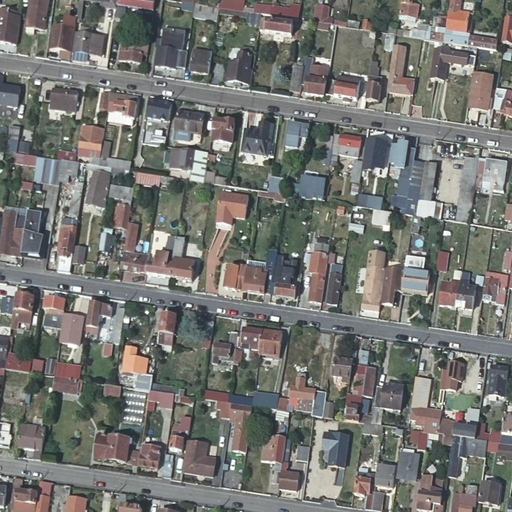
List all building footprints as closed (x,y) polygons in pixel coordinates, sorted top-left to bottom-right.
[(34,11),(35,7),(36,0),(29,0),(25,26),(27,27),(26,31),(33,32),(34,28),(43,30),(46,13),(34,11)] [(80,0),(105,4),(104,7),(116,8),(117,5),(117,0),(80,0)] [(117,0),(117,5),(154,10),(155,0),(117,0)] [(219,0),(220,2),(219,8),(220,8),(245,12),(246,6),(246,0),(219,0)] [(413,0),(402,0),(400,18),(413,20),(416,5),(413,5),(413,0)] [(219,8),(196,4),(194,17),(218,21),(220,13),(220,12),(220,8),(219,8)] [(318,5),(315,23),(334,26),(335,18),(329,17),(331,7),(318,5)] [(0,41),(17,44),(20,17),(10,15),(11,10),(0,8),(0,41)] [(245,12),(220,8),(220,12),(220,13),(249,17),(248,24),(260,26),(262,14),(260,14),(250,13),(245,12)] [(450,11),(445,43),(450,44),(463,46),(469,47),(471,39),(454,36),(452,32),(467,34),(470,14),(450,11)] [(335,18),(334,26),(338,26),(347,28),(349,21),(335,18)] [(263,19),(261,30),(293,36),(294,24),(263,19)] [(121,23),(114,22),(112,38),(119,39),(121,23)] [(390,35),(397,36),(398,30),(399,24),(392,23),(390,35)] [(53,29),(50,49),(56,50),(55,54),(64,55),(64,51),(70,52),(73,32),(74,32),(75,28),(65,26),(64,31),(53,29)] [(398,30),(397,36),(404,37),(422,40),(429,41),(430,34),(424,33),(425,28),(413,26),(412,32),(398,30)] [(104,38),(74,33),(71,52),(74,53),(72,60),(86,62),(87,54),(101,57),(104,38)] [(387,35),(384,51),(392,52),(394,36),(387,35)] [(471,37),(471,39),(469,47),(473,47),(479,48),(489,50),(490,40),(471,37)] [(181,69),(185,70),(187,57),(178,56),(180,46),(167,44),(168,40),(158,38),(156,47),(159,48),(156,66),(181,70),(181,69)] [(142,55),(147,56),(149,45),(122,40),(119,61),(141,64),(142,55)] [(241,47),(240,54),(251,55),(253,49),(241,47)] [(395,48),(388,92),(413,96),(415,82),(401,80),(405,49),(395,48)] [(476,67),(478,57),(451,52),(451,51),(438,48),(433,77),(446,80),(449,62),(476,67)] [(209,74),(213,53),(194,50),(191,71),(209,74)] [(484,52),(483,59),(496,61),(497,54),(484,52)] [(251,85),(253,73),(249,73),(251,55),(240,54),(238,63),(231,62),(228,81),(251,85)] [(302,85),(304,76),(305,66),(296,65),(291,91),(301,92),(302,85)] [(313,67),(305,66),(304,76),(302,85),(307,85),(306,93),(325,96),(330,73),(322,71),(322,74),(312,72),(313,67)] [(496,76),(476,73),(471,107),(491,110),(496,76)] [(338,81),(329,80),(327,94),(344,97),(344,100),(350,101),(350,98),(357,99),(360,79),(339,75),(338,81)] [(0,104),(18,108),(21,89),(3,86),(4,77),(0,76),(0,104)] [(372,77),(370,77),(366,101),(379,103),(381,87),(377,86),(379,78),(372,77)] [(80,93),(55,89),(52,107),(77,112),(80,93)] [(497,89),(494,108),(510,110),(509,117),(511,117),(511,92),(508,91),(497,89)] [(109,110),(112,95),(103,93),(100,108),(109,110)] [(139,98),(112,94),(112,95),(109,110),(108,121),(126,123),(134,125),(135,125),(139,98)] [(151,101),(149,118),(161,120),(162,115),(170,116),(172,105),(151,101)] [(179,112),(176,129),(202,134),(205,116),(179,112)] [(215,120),(212,142),(222,144),(231,146),(232,143),(236,121),(227,119),(226,122),(215,120)] [(243,152),(268,156),(273,125),(262,123),(260,132),(247,129),(243,152)] [(287,150),(307,153),(312,126),(291,123),(287,150)] [(7,150),(14,151),(17,152),(21,129),(11,127),(7,150)] [(145,141),(167,145),(170,133),(160,131),(159,138),(146,136),(145,141)] [(335,134),(335,136),(332,152),(358,157),(361,139),(335,134)] [(105,138),(83,135),(81,146),(80,152),(102,155),(104,145),(105,138)] [(332,152),(335,136),(327,135),(325,149),(326,149),(324,163),(331,164),(332,152)] [(367,139),(364,161),(368,161),(368,164),(377,166),(384,162),(384,157),(386,157),(386,151),(388,142),(367,139)] [(392,163),(414,166),(415,159),(417,148),(395,145),(392,163)] [(61,150),(60,159),(64,160),(71,161),(76,161),(78,152),(78,149),(69,147),(69,151),(61,150)] [(210,154),(176,147),(172,167),(193,170),(192,180),(205,182),(210,154)] [(17,152),(14,151),(12,162),(37,166),(39,155),(17,152)] [(60,159),(39,155),(37,166),(35,177),(60,181),(64,160),(60,159)] [(102,158),(93,156),(91,164),(100,165),(101,166),(102,158)] [(107,157),(102,156),(102,158),(101,166),(110,167),(112,158),(107,157)] [(468,157),(457,222),(469,224),(480,159),(468,157)] [(110,167),(113,168),(131,171),(133,161),(113,158),(112,158),(110,167)] [(414,166),(410,193),(409,197),(420,198),(426,161),(415,159),(414,166)] [(481,159),(477,186),(476,191),(489,193),(490,191),(504,193),(500,190),(505,163),(481,159)] [(77,177),(80,162),(76,161),(71,161),(64,160),(60,181),(69,182),(70,175),(77,177)] [(352,182),(360,183),(363,162),(355,160),(352,182)] [(426,161),(420,198),(429,200),(435,163),(426,161)] [(110,167),(101,166),(100,165),(99,171),(106,172),(106,175),(112,176),(113,168),(110,167)] [(387,170),(377,168),(375,186),(384,188),(387,170)] [(163,175),(140,172),(138,182),(161,186),(162,181),(163,175)] [(176,177),(163,175),(162,181),(175,184),(176,177)] [(326,181),(304,177),(301,197),(323,201),(326,181)] [(271,184),(270,192),(280,194),(284,195),(288,195),(289,195),(291,181),(272,178),(272,179),(271,184)] [(88,200),(107,202),(109,194),(101,193),(103,182),(91,180),(88,200)] [(33,191),(34,183),(24,181),(22,189),(33,191)] [(58,271),(71,273),(73,263),(75,247),(85,185),(77,183),(74,199),(73,199),(69,226),(68,226),(64,251),(61,251),(58,271)] [(110,200),(129,202),(129,189),(111,188),(110,200)] [(398,206),(408,207),(409,197),(410,193),(400,191),(398,206)] [(223,193),(218,223),(233,225),(234,217),(247,219),(250,197),(223,193)] [(408,207),(407,214),(413,215),(426,217),(429,200),(420,198),(409,197),(408,207)] [(437,201),(429,200),(426,217),(434,218),(437,201)] [(119,204),(115,227),(127,229),(131,206),(119,204)] [(380,210),(377,209),(375,220),(391,223),(393,212),(380,210)] [(12,255),(23,257),(29,215),(19,213),(5,211),(3,222),(1,236),(15,238),(12,255)] [(23,257),(40,260),(44,242),(38,241),(42,217),(29,215),(23,257)] [(352,219),(351,227),(365,229),(366,221),(352,219)] [(122,269),(147,273),(148,261),(150,254),(134,252),(139,225),(130,223),(125,250),(122,269)] [(102,233),(100,251),(110,252),(113,235),(102,233)] [(148,261),(147,273),(171,277),(178,237),(169,235),(167,251),(158,250),(157,256),(155,255),(154,262),(148,261)] [(1,236),(0,239),(0,254),(12,256),(12,255),(15,238),(1,236)] [(178,237),(171,277),(193,280),(196,264),(190,263),(189,264),(181,262),(186,238),(178,237)] [(316,273),(312,301),(322,302),(326,274),(327,274),(330,256),(331,246),(318,244),(316,254),(315,254),(313,272),(316,273)] [(86,249),(75,247),(73,263),(84,265),(86,249)] [(450,254),(441,252),(438,270),(447,271),(450,254)] [(285,257),(278,255),(272,295),(296,299),(298,289),(291,288),(291,285),(288,284),(289,277),(282,276),(285,257)] [(332,273),(327,302),(337,304),(341,275),(343,265),(333,264),(332,273)] [(244,291),(248,267),(238,265),(237,268),(229,267),(225,288),(244,292),(244,291)] [(248,265),(248,267),(244,291),(265,294),(268,274),(266,271),(253,269),(254,266),(248,265)] [(480,266),(479,275),(486,276),(487,267),(480,266)] [(406,269),(403,292),(428,295),(431,273),(406,269)] [(441,305),(457,308),(462,273),(454,271),(452,287),(444,285),(441,305)] [(457,308),(474,310),(476,290),(467,289),(469,274),(462,273),(457,308)] [(489,273),(486,296),(485,300),(492,301),(493,294),(499,295),(498,302),(498,304),(505,305),(509,276),(489,273)] [(362,309),(380,312),(382,294),(383,288),(384,281),(384,276),(378,275),(376,290),(366,289),(362,309)] [(291,288),(298,289),(299,279),(289,277),(288,284),(291,285),(291,288)] [(11,319),(15,293),(8,292),(4,317),(11,319)] [(11,319),(10,327),(12,327),(13,322),(20,323),(30,325),(33,299),(25,297),(23,294),(15,293),(11,319)] [(380,312),(397,315),(400,297),(382,294),(380,312)] [(62,317),(64,300),(45,297),(43,309),(49,310),(49,316),(46,318),(44,326),(48,327),(62,329),(64,317),(62,317)] [(111,307),(91,304),(86,338),(95,339),(99,316),(110,318),(111,307)] [(112,341),(120,342),(125,309),(117,308),(112,341)] [(65,315),(61,342),(77,345),(81,318),(75,317),(75,312),(71,311),(71,316),(65,315)] [(177,317),(161,314),(157,344),(161,345),(161,350),(170,351),(172,335),(174,335),(177,317)] [(203,346),(210,347),(214,322),(205,321),(202,335),(204,336),(203,346)] [(260,350),(262,330),(244,328),(242,338),(239,338),(238,347),(241,347),(242,344),(250,345),(250,348),(260,350)] [(280,349),(282,333),(262,330),(260,350),(260,352),(267,354),(267,357),(272,358),(274,348),(280,349)] [(232,347),(235,347),(238,333),(231,332),(228,346),(214,344),(211,362),(218,363),(219,354),(230,356),(232,347)] [(113,344),(105,342),(103,354),(111,355),(113,344)] [(135,376),(133,388),(139,389),(150,390),(152,377),(144,375),(148,359),(136,356),(138,348),(127,346),(122,371),(129,372),(128,375),(135,376)] [(347,397),(344,420),(359,422),(360,414),(363,396),(367,368),(369,354),(360,353),(355,391),(359,391),(358,398),(347,397)] [(30,372),(32,358),(22,356),(21,359),(6,356),(5,364),(4,368),(20,370),(30,372)] [(349,383),(352,361),(335,359),(332,376),(343,377),(342,382),(349,383)] [(58,361),(55,376),(79,380),(82,364),(58,361)] [(44,363),(34,362),(33,370),(42,371),(44,363)] [(508,369),(492,366),(488,394),(503,397),(508,369)] [(367,368),(363,396),(372,398),(376,370),(367,368)] [(4,370),(3,376),(2,380),(27,384),(28,373),(4,370)] [(448,387),(456,388),(458,372),(450,371),(448,387)] [(292,386),(289,402),(314,406),(312,415),(324,417),(328,391),(315,389),(304,388),(305,377),(304,377),(304,375),(303,374),(301,373),(299,375),(299,377),(297,376),(296,387),(292,386)] [(79,380),(55,376),(54,384),(53,389),(78,393),(78,391),(80,380),(79,380)] [(425,432),(429,433),(439,434),(441,421),(442,412),(427,410),(431,383),(415,380),(415,385),(410,420),(417,421),(417,424),(426,426),(425,432)] [(161,392),(163,392),(174,394),(178,394),(179,387),(162,384),(161,392)] [(385,387),(378,386),(375,406),(400,410),(404,387),(386,384),(385,387)] [(121,398),(122,389),(106,387),(105,395),(121,398)] [(26,404),(28,390),(22,388),(20,403),(26,404)] [(161,392),(151,390),(150,400),(162,402),(163,392),(161,392)] [(174,394),(163,392),(162,402),(161,407),(172,408),(174,399),(174,394)] [(203,392),(202,398),(211,399),(219,401),(227,402),(228,397),(228,395),(203,392)] [(178,394),(174,394),(174,399),(194,403),(195,397),(178,394)] [(254,401),(254,406),(278,410),(280,401),(280,398),(255,394),(254,401)] [(228,397),(227,402),(233,403),(246,405),(254,406),(254,401),(228,397)] [(227,402),(219,401),(218,409),(223,410),(222,418),(231,419),(233,403),(227,402)] [(288,402),(280,401),(278,410),(286,411),(288,402)] [(335,402),(327,401),(325,417),(332,418),(335,402)] [(0,453),(2,442),(3,442),(9,404),(0,402),(0,453)] [(249,427),(252,407),(234,404),(233,417),(239,418),(235,450),(247,452),(250,427),(249,427)] [(286,411),(278,410),(277,420),(289,421),(290,411),(286,411)] [(468,425),(441,421),(439,434),(441,435),(446,435),(454,437),(455,437),(470,439),(477,440),(481,412),(470,410),(468,425)] [(360,414),(359,422),(364,423),(372,424),(373,416),(360,414)] [(511,415),(504,415),(502,431),(511,432),(511,415)] [(184,428),(190,429),(191,418),(182,416),(181,426),(174,425),(170,450),(181,451),(184,428)] [(372,424),(364,423),(362,435),(383,438),(385,426),(380,425),(372,424)] [(43,461),(45,452),(48,430),(24,426),(21,448),(37,451),(36,460),(43,461)] [(140,465),(142,452),(128,450),(130,439),(106,435),(106,432),(101,431),(100,435),(97,434),(93,457),(140,465)] [(427,447),(429,433),(425,432),(421,431),(419,446),(427,447)] [(326,433),(324,449),(332,450),(329,466),(345,469),(350,436),(326,433)] [(489,434),(488,442),(500,444),(501,436),(489,434)] [(454,437),(446,435),(445,443),(454,444),(455,437),(454,437)] [(274,437),(271,462),(276,463),(274,482),(280,483),(283,465),(286,439),(274,437)] [(470,439),(455,437),(454,444),(449,475),(457,477),(462,447),(469,448),(470,439)] [(470,439),(469,448),(472,448),(473,444),(487,447),(488,442),(477,440),(470,439)] [(500,444),(488,442),(487,447),(486,451),(499,453),(500,444)] [(207,447),(187,444),(183,473),(213,477),(216,460),(205,458),(207,447)] [(511,445),(500,444),(499,453),(508,454),(507,459),(511,460),(511,445)] [(143,445),(142,452),(140,465),(140,467),(158,470),(160,458),(158,457),(159,448),(143,445)] [(308,463),(310,449),(297,447),(295,461),(308,463)] [(420,454),(401,452),(397,477),(416,479),(420,454)] [(173,455),(165,454),(162,476),(171,478),(173,461),(171,461),(173,455)] [(378,476),(376,485),(393,487),(396,467),(379,464),(378,476)] [(280,483),(279,487),(297,490),(299,475),(286,473),(287,466),(283,465),(280,483)] [(358,473),(357,472),(354,495),(364,496),(365,493),(367,494),(365,509),(372,510),(375,495),(376,485),(378,476),(369,474),(358,473)] [(423,475),(421,487),(418,509),(432,511),(434,511),(436,503),(441,504),(442,495),(441,494),(441,490),(432,488),(434,477),(423,475)] [(22,478),(15,477),(13,491),(16,491),(20,492),(22,478)] [(46,511),(51,482),(40,480),(38,493),(37,500),(36,505),(34,511),(46,511)] [(455,492),(451,511),(471,511),(472,505),(475,505),(477,495),(472,494),(473,492),(477,492),(478,485),(467,483),(466,493),(462,493),(458,492),(455,492)] [(497,506),(500,486),(482,483),(478,503),(497,506)] [(0,506),(5,507),(9,488),(0,487),(0,506)] [(15,501),(36,505),(37,500),(38,493),(27,491),(27,493),(20,492),(16,491),(15,501)] [(125,493),(118,492),(116,504),(120,504),(124,505),(125,493)] [(375,495),(372,510),(380,511),(383,496),(375,495)] [(65,511),(83,511),(86,499),(68,496),(67,504),(61,504),(60,511),(65,511)] [(431,511),(443,511),(445,505),(441,504),(436,503),(434,511),(432,511),(431,511)]
